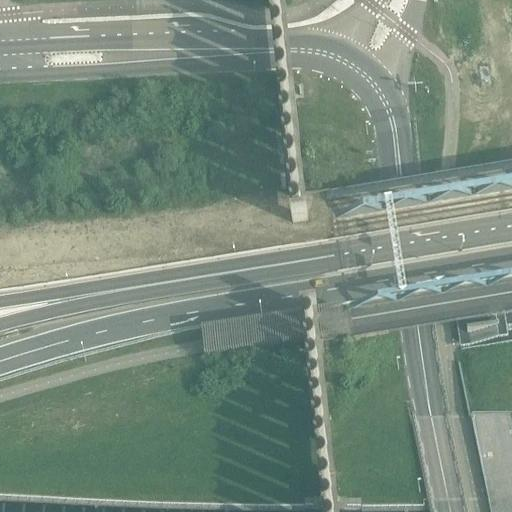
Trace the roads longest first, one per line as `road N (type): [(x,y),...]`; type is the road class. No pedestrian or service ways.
road 1 (trunk): [(0,363),(152,321),(511,261)]
road 2 (secondary): [(449,511),(421,374),(391,122),(376,89)]
road 3 (trunk): [(511,227),(93,296)]
road 4 (secondary): [(339,59),(292,49),(0,61)]
